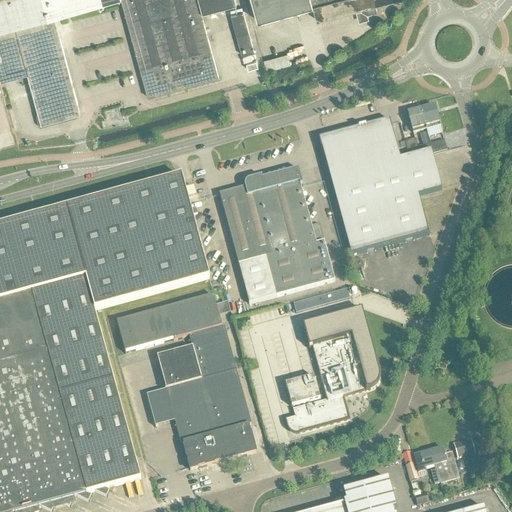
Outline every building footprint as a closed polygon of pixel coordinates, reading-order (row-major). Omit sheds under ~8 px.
[(36,114),(39,126),(67,118),(67,116),(80,113),(75,97),(54,15),(109,0),(121,0),(148,96),(219,77),(201,12),(236,3),(235,0),(0,0),(0,48),(6,71),(25,66),(34,96),(38,113),(36,114)] [(251,0),(257,20),(306,6),(306,8),(309,7),(308,6),(312,5),(313,6),(335,0),(251,0)] [(230,14),(242,54),(254,51),(243,11),(230,14)] [(287,51),(264,58),(267,69),(290,62),(287,51)] [(248,69),(258,66),(256,60),(246,63),(248,69)] [(435,108),(421,111),(427,131),(440,128),(435,108)] [(427,131),(421,111),(407,115),(413,135),(427,131)] [(319,141),(322,152),(323,152),(351,258),(429,237),(418,199),(442,192),(431,153),(400,161),(393,133),(390,122),(319,141)] [(427,134),(420,136),(423,148),(424,148),(431,146),(429,139),(427,134)] [(426,154),(424,148),(423,148),(417,150),(415,141),(405,144),(409,159),(426,154)] [(431,146),(424,148),(426,154),(446,149),(444,142),(431,146)] [(220,196),(249,306),(335,283),(319,226),(311,228),(300,188),(303,187),(299,172),(261,182),(260,179),(252,181),(249,182),(248,183),(247,184),(246,185),(245,186),(245,187),(245,189),(245,190),(220,196)] [(182,179),(0,228),(0,511),(30,511),(39,510),(40,509),(50,507),(58,504),(68,502),(74,500),(76,499),(86,497),(86,496),(94,494),(105,491),(141,482),(95,313),(210,281),(188,201),(185,192),(182,179)] [(296,316),(350,301),(347,291),(293,306),(296,316)] [(192,350),(157,359),(181,446),(183,445),(190,473),(256,455),(251,435),(249,427),(251,427),(224,329),(223,329),(222,329),(213,298),(117,324),(126,356),(189,338),(192,350)] [(380,376),(362,312),(303,328),(310,351),(312,350),(327,404),(311,408),(310,405),(320,402),(314,379),(286,387),(292,410),(307,406),(308,409),(294,413),(294,412),(293,412),(295,420),(285,423),(287,429),(288,429),(288,430),(289,431),(289,432),(290,433),(291,434),(292,435),(293,435),(294,436),(295,436),(296,436),(297,436),(299,436),(300,436),(349,422),(343,400),(370,393),(372,392),(373,392),(374,391),(375,390),(376,389),(377,388),(378,387),(379,386),(380,385),(380,383),(380,382),(380,381),(380,379),(380,378),(380,376)] [(454,447),(458,460),(475,455),(471,442),(454,447)] [(473,445),(481,469),(490,466),(482,442),(473,445)] [(443,450),(432,454),(440,485),(446,483),(458,480),(451,455),(445,457),(443,450)] [(440,485),(432,454),(420,457),(420,458),(414,459),(418,475),(430,472),(435,487),(435,486),(440,485)] [(406,468),(410,484),(418,482),(414,466),(406,468)] [(484,511),(484,510),(475,511),(394,511),(396,511),(388,481),(344,494),(347,506),(324,511),(484,511)] [(415,499),(417,508),(433,503),(431,497),(427,498),(426,496),(415,499)]
